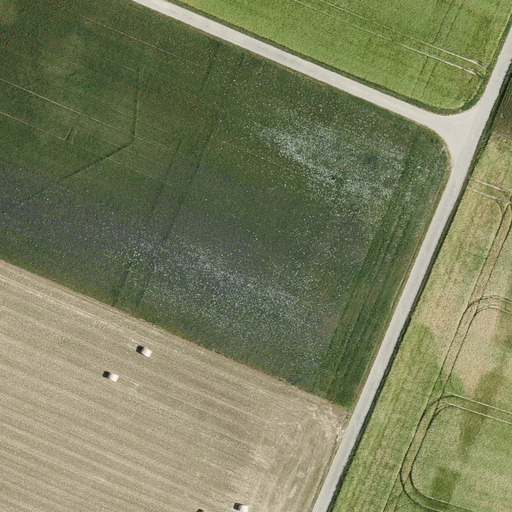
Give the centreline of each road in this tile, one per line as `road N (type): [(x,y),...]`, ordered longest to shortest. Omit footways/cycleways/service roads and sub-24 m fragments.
road 1 (track): [(511,36),(317,511)]
road 2 (track): [(163,0),(473,131)]
